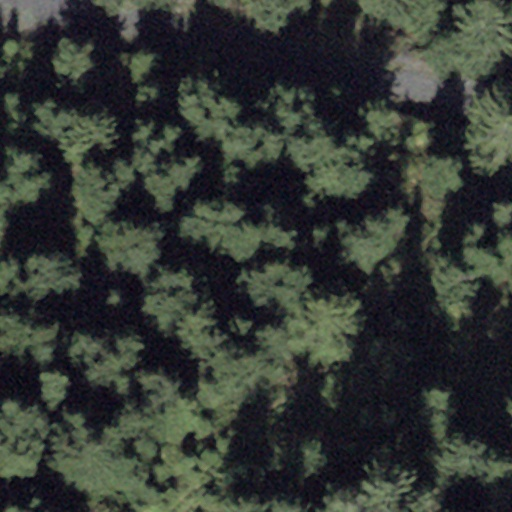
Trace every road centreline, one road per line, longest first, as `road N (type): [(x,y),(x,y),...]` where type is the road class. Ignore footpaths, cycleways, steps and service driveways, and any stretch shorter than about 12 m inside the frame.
road 1 (track): [(511,110),(454,143),(320,255),(59,511)]
road 2 (track): [(163,0),(437,58),(511,66)]
